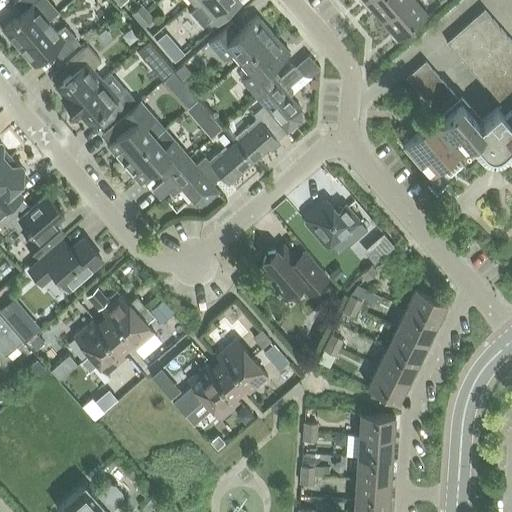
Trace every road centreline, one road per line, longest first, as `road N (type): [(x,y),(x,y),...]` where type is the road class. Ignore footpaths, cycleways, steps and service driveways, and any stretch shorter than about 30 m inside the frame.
road 1 (residential): [(352,154),(327,148),(187,264),(154,259),(0,78)]
road 2 (residential): [(474,290),(461,300),(410,402),(401,493)]
road 3 (residential): [(474,290),(352,154)]
road 4 (residential): [(352,154),(352,75),(289,0)]
road 5 (tertiary): [(458,497),(464,415),(484,373),(511,344)]
